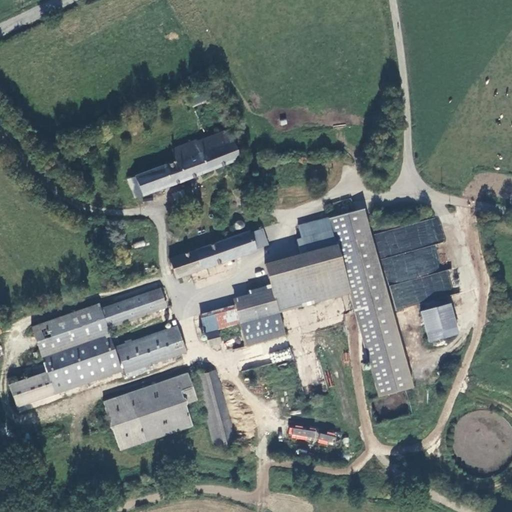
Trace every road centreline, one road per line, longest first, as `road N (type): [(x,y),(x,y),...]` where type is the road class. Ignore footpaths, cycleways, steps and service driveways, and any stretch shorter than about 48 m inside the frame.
road 1 (track): [(472,208),(462,225),(481,318),(430,443),(459,481),(480,487),(511,475)]
road 2 (track): [(109,511),(190,490),(252,497),(267,463),(347,471),(371,450)]
road 3 (unclassified): [(511,216),(416,189),(391,0)]
road 4 (track): [(351,352),(371,450),(408,484),(459,511)]
